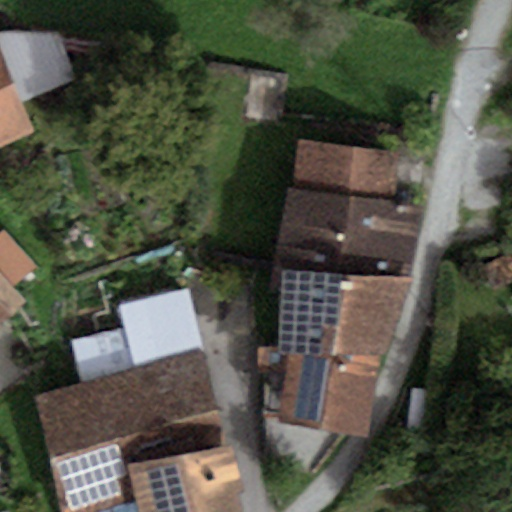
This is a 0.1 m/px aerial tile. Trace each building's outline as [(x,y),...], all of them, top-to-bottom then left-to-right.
[(0,146),(35,133),(0,42),(0,146)] [(395,150),(300,140),(274,267),(284,269),(277,353),(288,354),(276,421),(369,436),(383,361),(414,276),(424,204),(391,199),(395,150)] [(0,285),(0,330),(23,309),(0,285)] [(163,376),(47,402),(71,511),(151,511),(141,461),(180,452),(163,376)] [(180,452),(141,461),(151,511),(247,511),(232,442),(180,452)]
